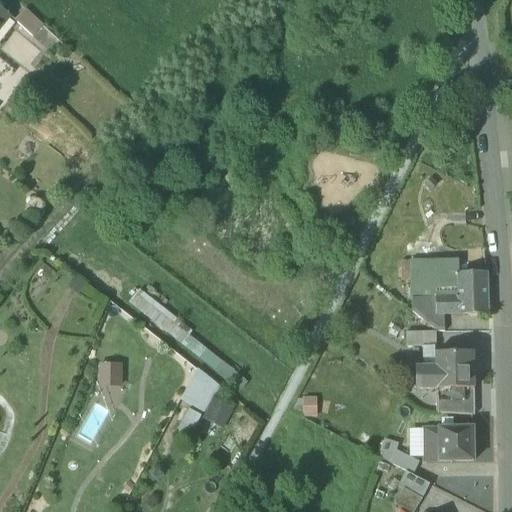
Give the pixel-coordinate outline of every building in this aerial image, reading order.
[(14,21),(31,38),(42,26),(25,10),(14,21)] [(55,104),(43,93),(30,107),(42,118),(55,104)] [(411,283),(410,261),(399,262),(400,283),(411,283)] [(411,283),(412,300),(426,298),(425,262),(410,261),(411,283)] [(426,298),(436,298),(436,297),(436,262),(425,262),(426,298)] [(436,262),(436,297),(458,297),(457,275),(458,275),(458,262),(436,262)] [(458,297),(458,315),(487,315),(486,275),(458,275),(457,275),(458,297)] [(87,285),(76,277),(67,288),(78,296),(87,285)] [(192,331),(139,290),(128,305),(180,346),(188,336),(192,331)] [(458,315),(458,297),(436,297),(436,298),(436,316),(444,315),(458,315)] [(436,298),(426,298),(412,300),(412,314),(437,333),(444,333),(444,315),(436,316),(436,298)] [(422,348),(435,348),(435,333),(406,333),(406,348),(422,348)] [(188,336),(180,346),(240,393),(248,383),(188,336)] [(422,348),(422,369),(438,369),(438,354),(435,354),(435,348),(422,348)] [(415,369),(415,391),(435,391),(437,391),(472,390),(472,354),(438,354),(438,369),(422,369),(415,369)] [(122,365),(98,365),(97,388),(122,389),(122,365)] [(218,387),(197,370),(179,402),(204,415),(211,401),(218,387)] [(437,414),(474,417),(474,390),(472,390),(437,391),(437,414)] [(302,398),(302,419),(316,419),(316,398),(302,398)] [(233,410),(211,401),(201,421),(224,431),(233,410)] [(201,417),(188,409),(175,433),(188,440),(201,417)] [(473,429),(437,430),(438,463),(473,462),(473,429)] [(423,458),(423,430),(409,430),(409,459),(423,458)] [(423,463),(438,463),(437,430),(423,430),(423,458),(423,463)] [(393,457),(394,457),(396,452),(398,446),(384,441),(381,453),(393,457)] [(390,465),(406,473),(412,476),(419,464),(409,459),(396,452),(394,457),(393,457),(390,465)] [(398,489),(402,491),(421,501),(429,485),(412,476),(406,473),(398,489)] [(405,511),(415,511),(421,501),(402,491),(394,506),(405,511)]
